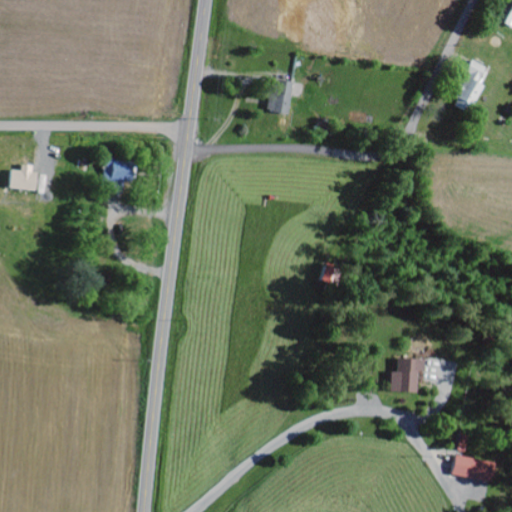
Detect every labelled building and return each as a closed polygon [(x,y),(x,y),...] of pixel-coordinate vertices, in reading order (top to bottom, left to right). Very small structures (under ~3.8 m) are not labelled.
[(483,87),(477,84),(485,69),(473,63),(450,105),(469,114),(483,87)] [(271,113),(290,115),(293,83),(274,81),(271,113)] [(104,183),(131,186),(133,163),(106,160),(104,183)] [(38,168),(23,167),(22,172),(12,172),(11,190),(36,192),(38,168)] [(418,371),(424,372),(424,360),(397,359),(397,372),(392,372),(391,392),(417,393),(418,371)] [(452,475),(491,484),(495,464),(457,456),(452,475)]
